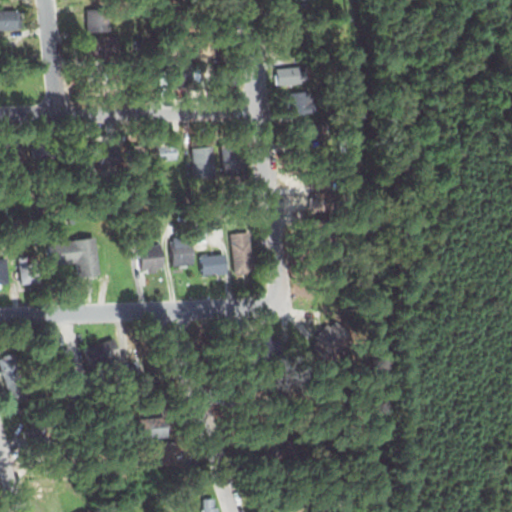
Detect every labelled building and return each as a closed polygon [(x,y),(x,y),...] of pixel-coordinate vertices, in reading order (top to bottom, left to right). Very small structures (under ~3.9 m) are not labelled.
[(85,7),(108,6),(110,31),(86,32),(85,7)] [(0,9),(18,9),(19,29),(0,29),(0,9)] [(87,38),(114,36),(127,36),(128,62),(89,64),(87,38)] [(31,140),(34,163),(54,160),(51,137),(31,140)] [(224,176),(244,174),(241,139),(221,140),(224,176)] [(3,142),(23,140),(25,163),(4,164),(3,142)] [(127,143),(146,143),(146,158),(128,159),(127,143)] [(157,144),(175,143),(176,159),(158,159),(157,144)] [(188,148),(211,145),(216,175),(193,179),(188,148)] [(101,151),(120,150),(121,167),(102,168),(101,151)] [(229,234),(246,232),(251,270),(233,272),(229,234)] [(48,241),(93,236),(98,275),(77,278),(75,262),(51,265),(48,241)] [(168,238),(191,236),(193,263),(171,265),(168,238)] [(136,246),(161,243),(164,266),(155,267),(156,274),(148,275),(147,268),(138,268),(136,246)] [(198,253),(223,250),(226,270),(200,273),(198,253)] [(17,255),(37,253),(40,280),(20,283),(17,255)] [(0,257),(6,257),(10,282),(0,283),(0,257)] [(81,345),(113,334),(120,355),(89,366),(81,345)] [(0,364),(0,354),(15,349),(29,392),(11,398),(0,364)] [(147,424),(179,422),(181,453),(173,454),(174,461),(158,462),(156,437),(148,437),(147,424)] [(266,435),(297,433),(298,456),(266,457),(266,435)] [(200,496),(201,511),(219,511),(219,505),(212,505),(211,495),(200,496)] [(288,511),(302,511),(303,501),(288,501),(288,511)]
